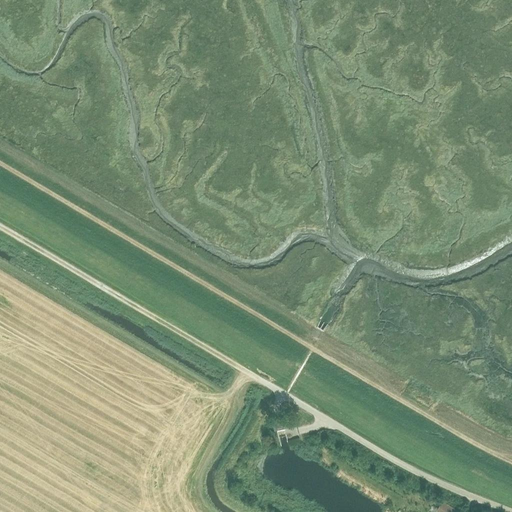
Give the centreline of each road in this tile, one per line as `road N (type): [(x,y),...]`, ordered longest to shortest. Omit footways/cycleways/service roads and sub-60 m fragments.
road 1 (unclassified): [(511,511),(461,492),(248,372)]
road 2 (track): [(0,225),(248,372)]
